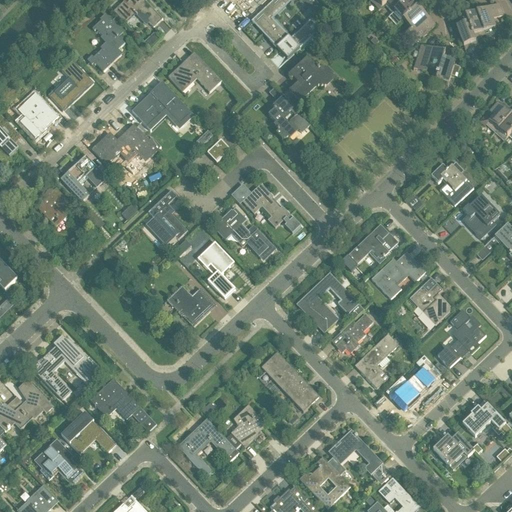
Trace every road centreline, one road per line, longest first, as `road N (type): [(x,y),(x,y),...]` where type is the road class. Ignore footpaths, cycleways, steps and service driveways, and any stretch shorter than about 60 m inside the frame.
road 1 (residential): [(0,208),(193,25)]
road 2 (residential): [(67,293),(142,372),(163,383),(182,377),(258,302)]
road 3 (residential): [(334,230),(260,155),(203,208),(175,180)]
road 4 (residential): [(511,332),(377,189)]
road 5 (residential): [(193,25),(249,83),(260,81),(262,69),(207,10)]
road 6 (residential): [(80,511),(147,448),(208,511)]
road 7 (residential): [(233,511),(351,400)]
road 8 (residential): [(377,189),(493,76)]
road 9 (residential): [(398,449),(511,344)]
road 10 (residential): [(351,400),(258,302)]
